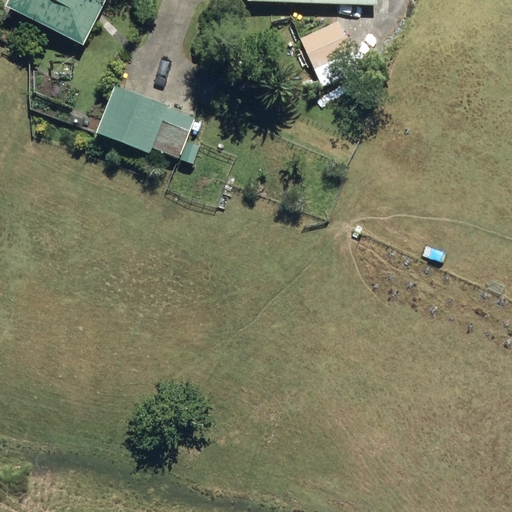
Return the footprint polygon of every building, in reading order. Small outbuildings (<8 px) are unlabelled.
[(0,0),(0,4),(80,44),(101,0),(0,0)] [(243,0),(243,6),(374,9),(374,0),(243,0)] [(298,43),(312,73),(350,55),(336,26),(298,43)] [(91,131),(175,164),(194,117),(109,85),(91,131)] [(180,161),(193,165),(199,146),(187,142),(180,161)]
